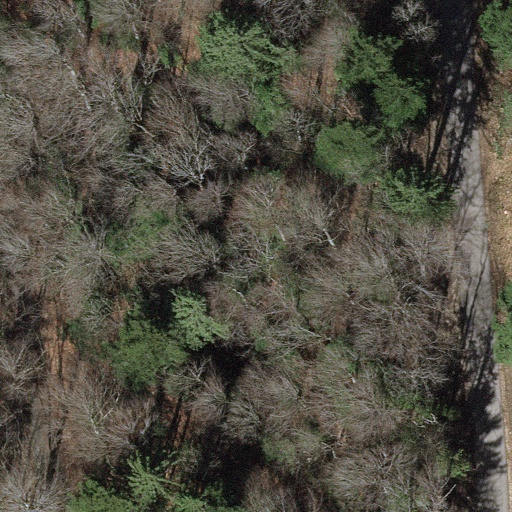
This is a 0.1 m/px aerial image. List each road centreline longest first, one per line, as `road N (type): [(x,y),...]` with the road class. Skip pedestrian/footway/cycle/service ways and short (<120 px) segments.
road 1 (track): [(448,0),(492,511)]
road 2 (unclassified): [(59,511),(28,294),(0,198)]
